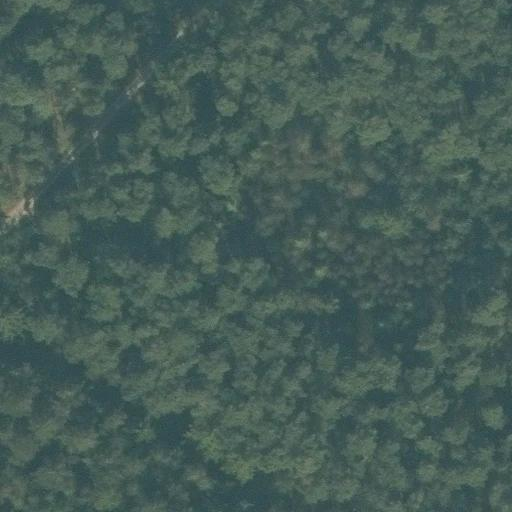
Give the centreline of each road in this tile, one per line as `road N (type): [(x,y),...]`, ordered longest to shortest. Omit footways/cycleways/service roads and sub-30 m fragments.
road 1 (track): [(299,511),(0,325)]
road 2 (track): [(0,236),(122,100),(227,0)]
